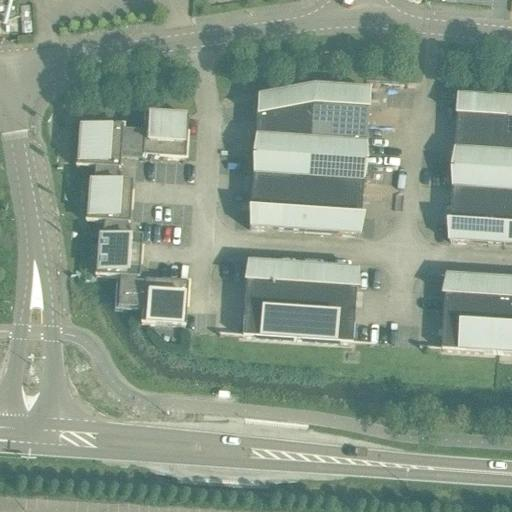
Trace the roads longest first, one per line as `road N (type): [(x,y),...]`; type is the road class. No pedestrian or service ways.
road 1 (secondary): [(331,462),(225,439),(55,424)]
road 2 (secondary): [(56,451),(263,466),(331,462)]
road 3 (unclassified): [(403,256),(432,27)]
road 4 (unclassified): [(207,238),(207,112),(194,41)]
road 5 (unclassified): [(207,238),(403,256)]
road 6 (unclassified): [(8,73),(194,41)]
road 7 (unclassified): [(35,255),(8,73)]
road 8 (unclassified): [(35,255),(18,333),(10,435)]
road 9 (secondary): [(511,475),(331,462)]
road 10 (unclassified): [(55,424),(52,335),(35,255)]
road 11 (unclassified): [(194,41),(355,17)]
